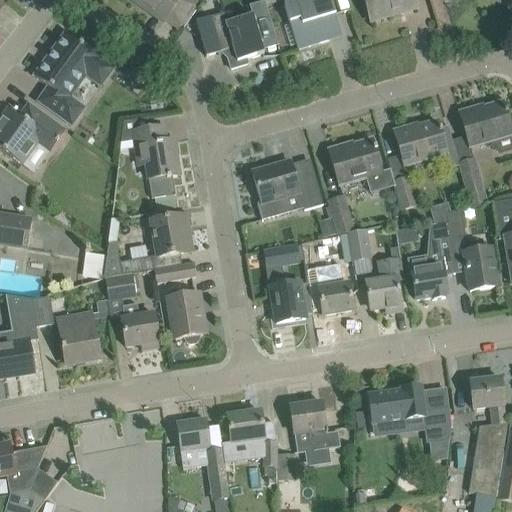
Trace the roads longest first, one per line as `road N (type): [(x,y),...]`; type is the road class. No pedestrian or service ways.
road 1 (residential): [(207,139),(511,62)]
road 2 (unclassified): [(247,377),(511,330)]
road 3 (unclassified): [(0,418),(247,377)]
road 4 (residential): [(247,377),(207,139)]
road 5 (residential): [(207,139),(192,87),(72,0)]
